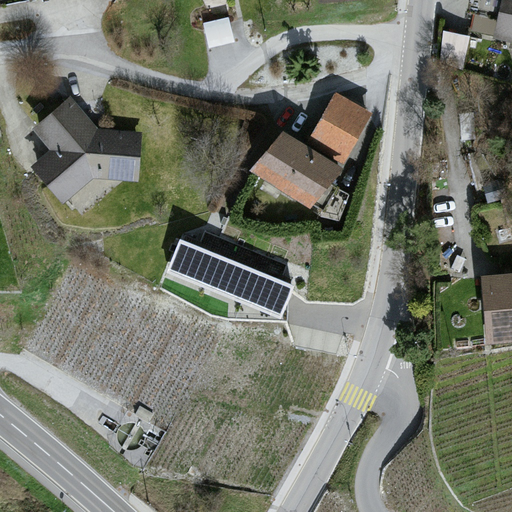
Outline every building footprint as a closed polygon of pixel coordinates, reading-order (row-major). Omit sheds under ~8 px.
[(511,0),(496,0),(492,41),(505,44),(509,63),(511,64),(511,0)] [(228,16),(203,22),(209,47),(233,41),(228,16)] [(463,57),(468,28),(445,24),(440,53),(463,57)] [(333,96),(303,149),(340,173),(368,118),(333,96)] [(65,101),(30,131),(47,155),(28,169),(67,209),(95,183),(135,185),(138,136),(91,134),(65,101)] [(303,149),(280,135),(246,176),(313,212),(340,173),(303,149)] [(292,283),(178,237),(165,270),(281,315),(292,283)] [(511,275),(479,276),(482,349),(511,346),(511,275)]
